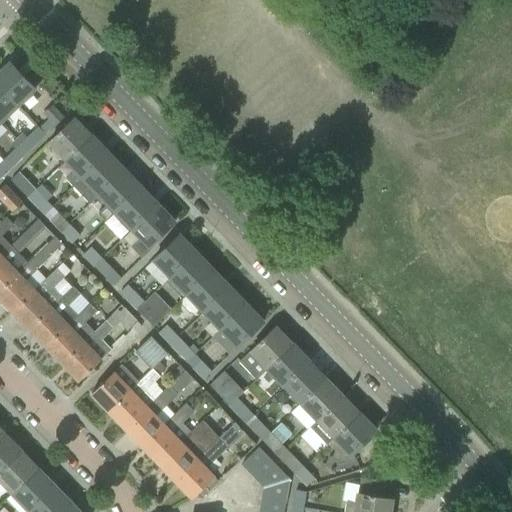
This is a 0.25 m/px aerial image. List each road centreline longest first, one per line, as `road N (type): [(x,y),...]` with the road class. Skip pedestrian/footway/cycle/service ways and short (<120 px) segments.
road 1 (tertiary): [(484,476),(34,13)]
road 2 (residential): [(127,511),(0,370)]
